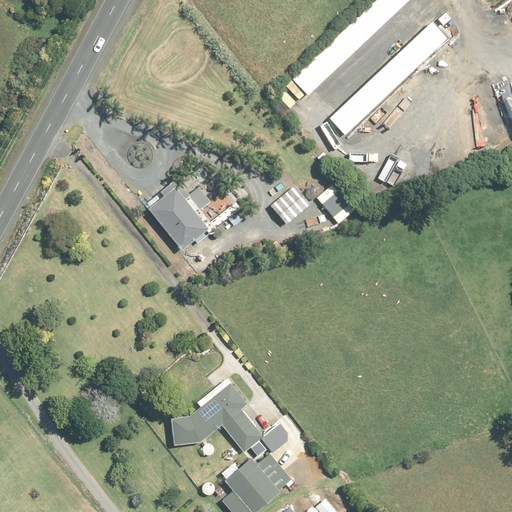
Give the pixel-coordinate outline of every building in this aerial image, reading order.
[(371,0),(291,74),(306,90),(402,0),(371,0)] [(430,17),(327,113),(344,130),(447,34),(430,17)] [(432,96),(418,75),(411,80),(424,101),(432,96)] [(397,97),(390,101),(401,122),(409,118),(397,97)] [(358,131),(351,137),(363,151),(370,145),(358,131)] [(159,191),(143,203),(177,247),(238,203),(237,201),(248,192),(236,176),(224,185),(200,159),(174,177),(156,189),(159,191)] [(293,181),(270,201),(286,220),(310,201),(293,181)] [(207,239),(187,255),(197,265),(216,249),(207,239)] [(219,422),(242,448),(269,424),(228,377),(188,412),(168,414),(170,442),(198,440),(219,422)] [(286,441),(288,434),(279,423),(262,437),(260,438),(272,453),(286,441)] [(230,487),(220,497),(233,511),(246,511),(288,474),(266,451),(256,460),(248,453),(234,462),(221,477),(230,487)] [(293,511),(284,502),(272,511),(293,511)]
